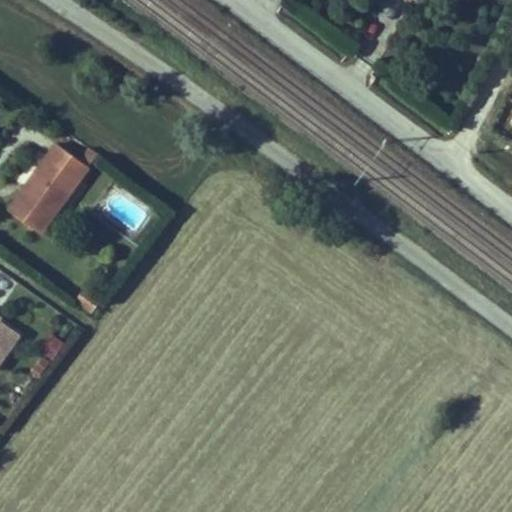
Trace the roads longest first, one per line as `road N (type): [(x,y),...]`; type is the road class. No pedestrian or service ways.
road 1 (residential): [(511,333),(280,154),(56,0)]
road 2 (unclassified): [(451,166),(232,0)]
road 3 (residential): [(451,166),(511,49)]
